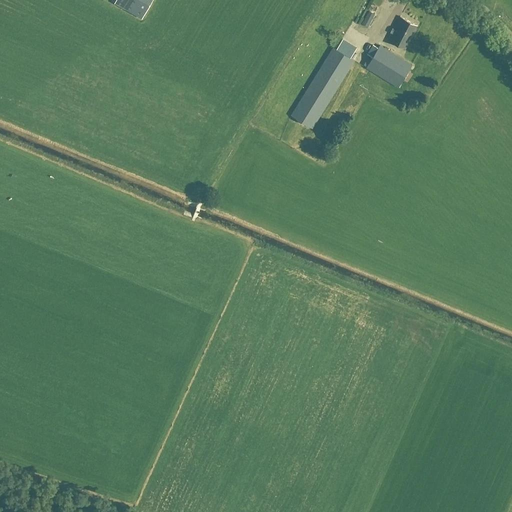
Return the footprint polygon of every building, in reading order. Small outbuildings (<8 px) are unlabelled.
[(152,0),(116,0),(114,4),(141,20),(152,0)] [(331,0),(327,15),(340,19),(345,5),(332,0),(331,0)] [(511,0),(505,0),(503,4),(511,8),(511,4),(511,0)] [(372,10),(363,24),(370,28),(378,14),(372,10)] [(404,50),(417,26),(399,17),(387,41),(404,50)] [(338,33),(349,38),(351,32),(340,27),(338,33)] [(397,89),(411,66),(380,46),(378,49),(372,46),(367,55),(372,59),(366,69),(397,89)] [(311,129),(354,61),(333,49),(291,116),(311,129)]
